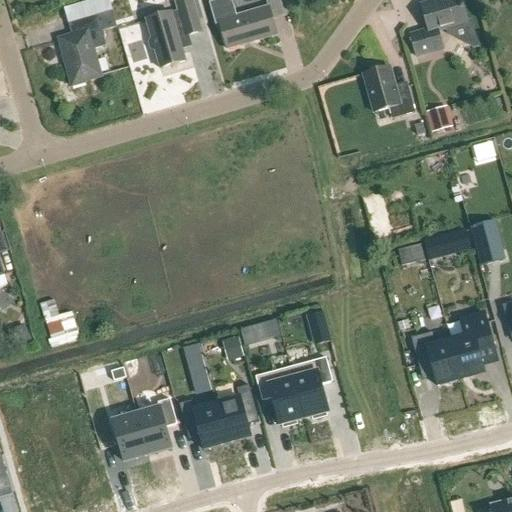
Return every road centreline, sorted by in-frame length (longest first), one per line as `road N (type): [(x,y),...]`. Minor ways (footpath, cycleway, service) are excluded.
road 1 (residential): [(42,157),(306,77),(369,0)]
road 2 (residential): [(244,491),(511,432)]
road 3 (residential): [(42,157),(0,15)]
